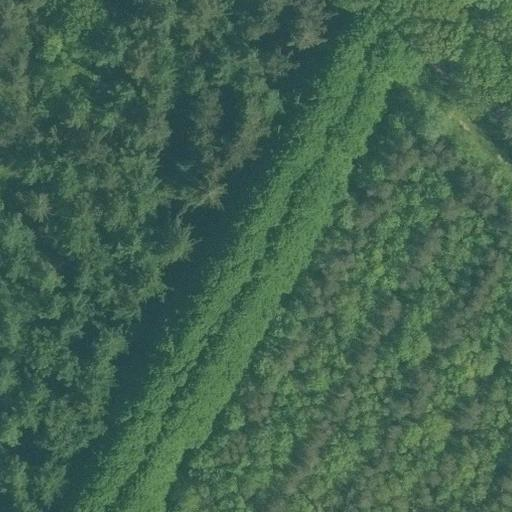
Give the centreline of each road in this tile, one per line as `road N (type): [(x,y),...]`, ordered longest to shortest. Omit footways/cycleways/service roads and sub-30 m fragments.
road 1 (unclassified): [(96,511),(389,9)]
road 2 (tertiary): [(511,123),(389,9)]
